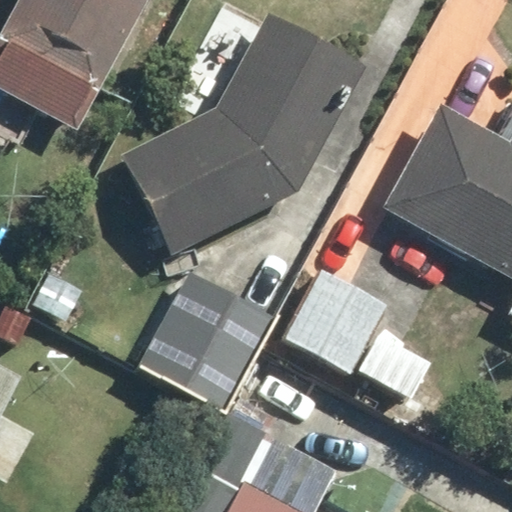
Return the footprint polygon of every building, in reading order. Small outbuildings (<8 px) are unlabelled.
[(13,0),(0,26),(0,103),(73,140),(143,0),(13,0)] [(250,21),(199,113),(109,158),(161,264),(281,205),(351,77),(250,21)] [(511,322),(511,105),(488,147),(431,115),(375,213),(511,291),(511,294),(500,315),(511,322)] [(209,424),(271,313),(186,266),(124,377),(209,424)] [(377,316),(311,282),(278,346),(344,380),(377,316)] [(275,367),(252,405),(302,436),(326,398),(275,367)] [(0,483),(25,436),(0,421),(0,394),(8,381),(0,376),(0,483)] [(228,423),(178,511),(306,511),(326,477),(228,423)]
